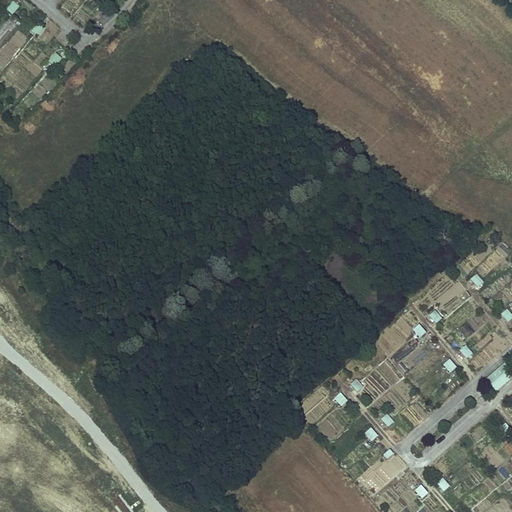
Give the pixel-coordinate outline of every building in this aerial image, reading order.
[(11,1),(5,11),(12,15),(18,5),(11,1)] [(47,63),(54,68),(61,58),(54,53),(47,63)] [(477,290),(484,284),(476,274),(469,280),(477,290)] [(500,316),(508,323),(511,319),(511,314),(505,309),(500,316)] [(426,319),(436,326),(442,317),(432,311),(426,319)] [(419,338),(425,333),(419,324),(412,330),(419,338)] [(458,352),(465,361),(472,354),(465,346),(458,352)] [(442,365),(449,374),(456,369),(449,360),(442,365)] [(511,377),(503,365),(485,378),(494,392),(511,378),(511,377)] [(356,395),(364,388),(356,379),(348,385),(356,395)] [(339,394),(333,400),(342,407),(347,400),(339,394)] [(387,429),(394,422),(386,414),(380,421),(387,429)] [(368,441),(376,438),(372,429),(365,432),(368,441)] [(444,479),(437,483),(442,492),(449,488),(444,479)] [(421,499),(428,494),(421,485),(414,490),(421,499)]
